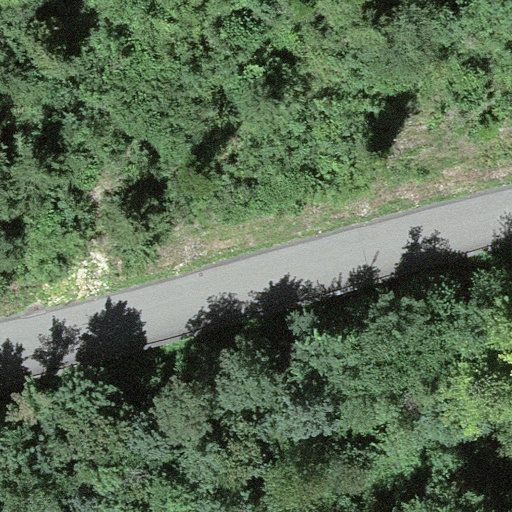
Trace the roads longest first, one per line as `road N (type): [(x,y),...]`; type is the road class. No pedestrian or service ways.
road 1 (tertiary): [(511,212),(0,348)]
road 2 (track): [(268,511),(301,494),(511,432)]
